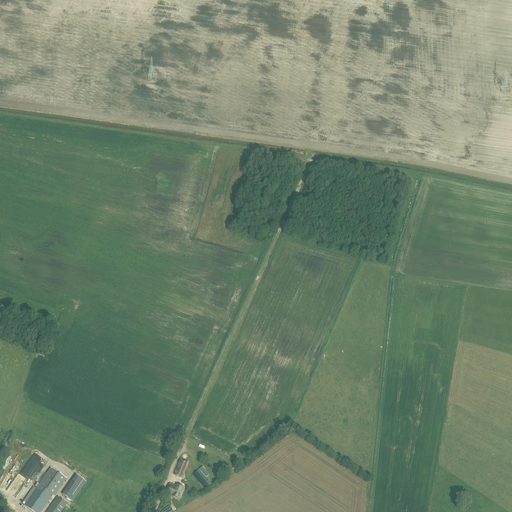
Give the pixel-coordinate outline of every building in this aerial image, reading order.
[(6,468),(12,455),(8,454),(2,467),(6,468)] [(182,478),(189,462),(181,458),(174,474),(182,478)] [(51,467),(36,488),(24,506),(33,511),(40,511),(53,494),(55,495),(67,478),(51,467)] [(202,486),(208,481),(199,469),(193,475),(202,486)] [(80,470),(65,495),(74,500),(87,479),(84,477),(87,473),(80,470)] [(179,499),(184,487),(177,484),(177,485),(171,483),(166,493),(173,496),(173,497),(179,499)] [(57,497),(46,511),(61,511),(67,504),(57,497)]
